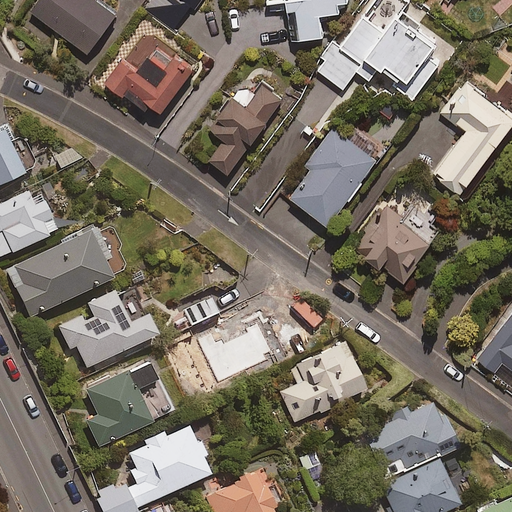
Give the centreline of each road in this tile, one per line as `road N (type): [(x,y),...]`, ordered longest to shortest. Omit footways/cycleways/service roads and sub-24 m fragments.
road 1 (residential): [(0,78),(148,161),(511,424)]
road 2 (tertiary): [(0,394),(56,511)]
